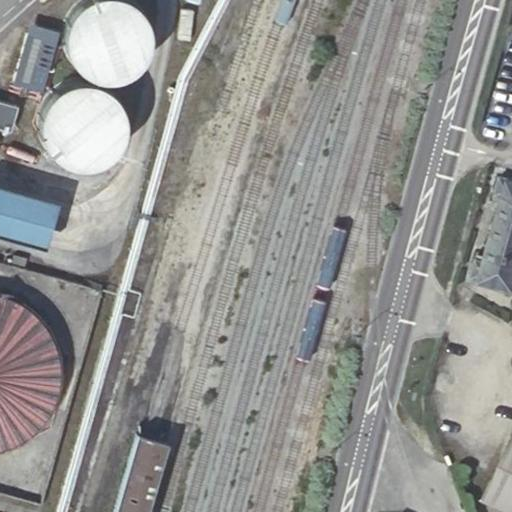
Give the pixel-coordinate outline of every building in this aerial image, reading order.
[(82,0),(76,5),(70,18),(69,27),(70,37),(75,51),(85,62),(100,69),(116,70),(132,64),(143,54),(148,46),(151,36),(150,18),(145,7),(138,0),(82,0)] [(43,89),(57,29),(27,23),(13,83),(43,89)] [(82,80),(68,83),(53,93),(46,105),(43,114),(42,123),(46,138),(54,150),(68,159),(83,162),(100,159),(109,154),(115,148),(123,133),(124,116),(121,104),(112,91),(97,82),(82,80)] [(0,125),(9,128),(17,105),(0,99),(0,125)] [(472,276),(511,288),(511,176),(501,173),(494,198),(502,201),(487,255),(479,252),(472,276)] [(56,200),(0,184),(0,235),(43,247),(56,200)] [(0,448),(2,448),(12,444),(22,438),(31,432),(39,423),(45,414),(51,405),(55,394),(57,383),(58,372),(57,361),(55,350),(51,339),(46,330),(40,320),(32,312),(23,305),(13,300),(3,295),(0,294),(0,448)] [(146,511),(166,442),(136,433),(112,511),(146,511)] [(511,443),(486,497),(511,510),(511,443)]
